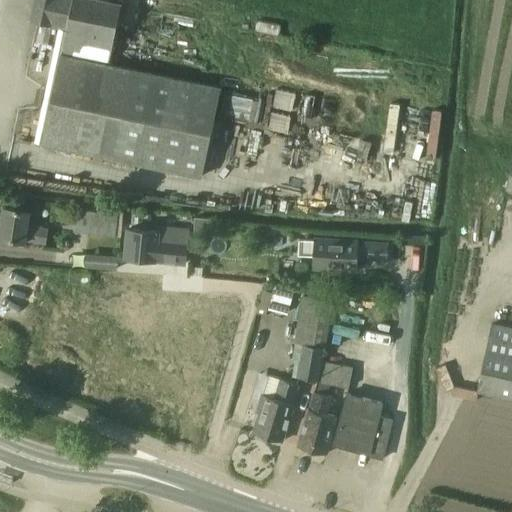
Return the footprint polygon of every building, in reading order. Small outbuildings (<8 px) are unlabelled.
[(40,144),(200,178),(219,89),(108,65),(120,7),(87,0),(33,0),(29,22),(65,29),(40,144)] [(259,121),(260,97),(221,95),(220,119),(259,121)] [(324,190),(323,199),(372,204),(372,194),(324,190)] [(24,241),(45,245),(48,229),(26,226),(28,213),(4,209),(0,235),(0,238),(24,243),(24,241)] [(75,233),(115,237),(118,211),(106,210),(106,214),(78,211),(75,233)] [(197,217),(195,235),(215,237),(217,219),(197,217)] [(155,262),(184,265),(188,232),(158,229),(158,233),(128,230),(125,259),(155,262)] [(312,269),(356,272),(357,258),(375,259),(376,243),(314,239),(312,269)] [(82,267),(117,268),(118,255),(82,254),(82,267)] [(273,286),(267,310),(287,314),(292,290),(273,286)] [(296,377),(348,388),(353,368),(322,361),(333,302),(303,296),(293,344),(294,344),(292,360),(300,362),(296,377)] [(511,327),(492,324),(477,391),(511,398),(511,327)] [(252,433),(282,442),(293,404),(291,403),(297,385),(266,375),(255,412),(258,413),(252,433)] [(452,388),(451,398),(474,398),(474,388),(452,388)] [(297,446),(326,455),(337,416),(328,414),(333,398),(313,392),(308,408),(307,408),(297,446)] [(368,455),(382,459),(391,420),(378,416),(382,404),(347,394),(333,444),(368,454),(368,455)] [(13,476),(0,471),(0,480),(10,484),(13,476)]
